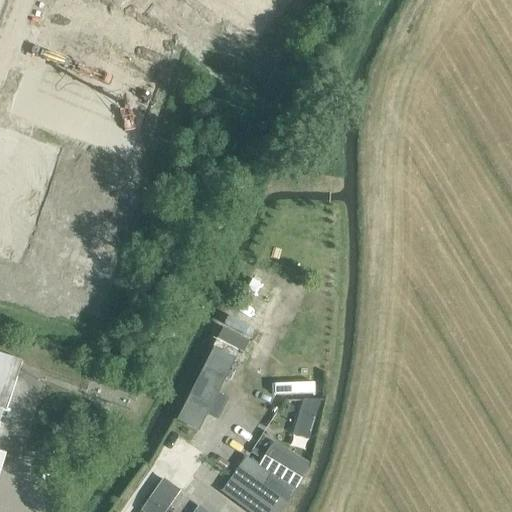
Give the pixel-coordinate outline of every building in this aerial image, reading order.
[(20,94),(14,111),(51,126),(52,124),(89,139),(89,140),(126,154),(133,137),(124,134),(156,51),(164,54),(171,37),(133,23),(96,8),(74,0),(56,0),(52,11),(60,14),(29,98),(20,94)] [(205,0),(222,12),(253,37),(264,22),(257,17),(270,0),(205,0)] [(199,431),(234,361),(214,351),(179,421),(199,431)] [(0,355),(0,417),(2,411),(5,412),(22,362),(0,355)] [(292,435),(309,440),(320,401),(302,402),(292,435)] [(262,436),(253,454),(264,460),(273,441),(262,436)] [(313,468),(275,444),(260,467),(296,492),(311,470),(313,468)] [(247,458),(233,480),(277,511),(281,511),(296,492),(260,467),(247,458)] [(163,480),(140,511),(166,511),(180,492),(163,480)] [(248,511),(277,511),(233,480),(223,493),(248,511)]
